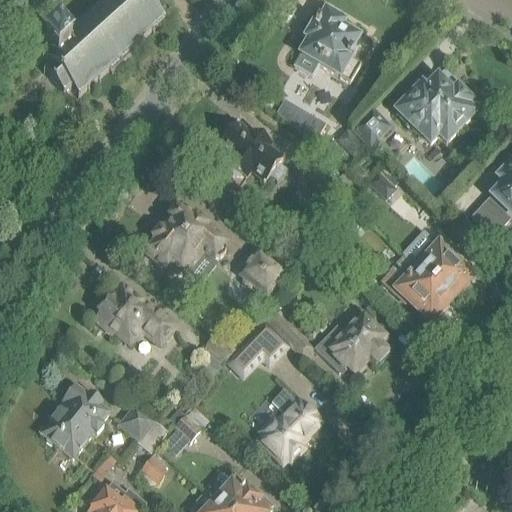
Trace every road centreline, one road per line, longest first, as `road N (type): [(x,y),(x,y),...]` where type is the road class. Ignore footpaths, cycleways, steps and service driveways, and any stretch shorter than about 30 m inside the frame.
road 1 (residential): [(58,227),(226,0)]
road 2 (residential): [(511,388),(407,511)]
road 3 (residential): [(0,348),(58,227)]
